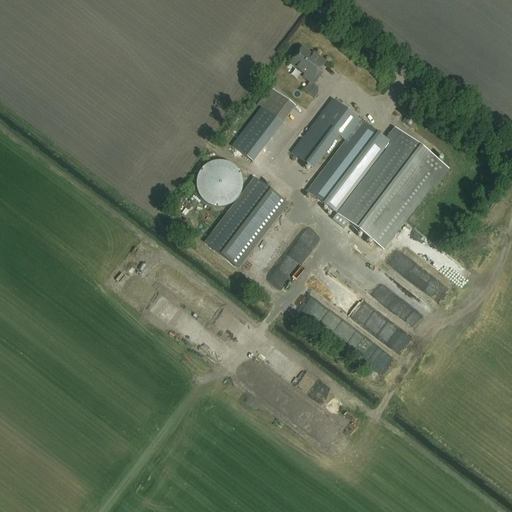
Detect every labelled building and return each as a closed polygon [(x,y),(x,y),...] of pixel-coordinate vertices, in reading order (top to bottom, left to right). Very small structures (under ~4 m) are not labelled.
[(303,49),(291,64),(305,74),(303,77),(310,83),(304,91),(315,99),(318,95),(318,88),(311,83),(315,78),(316,79),(327,63),(319,57),(318,59),(303,49)] [(261,108),(231,147),(253,163),(296,107),(269,88),(256,105),(261,108)] [(450,171),(447,168),(397,130),(388,142),(334,101),(293,154),(313,169),(339,136),(348,143),(309,194),(378,246),(384,251),(432,188),(435,190),(450,171)] [(222,162),(219,162),(216,162),(214,163),(211,164),(209,165),(206,166),(204,168),(202,170),(200,172),(199,174),(198,177),(197,179),(196,182),(196,184),(196,187),(197,190),(197,192),(198,195),(200,197),(201,200),(203,202),(205,203),(207,205),(210,206),(212,207),(215,208),(217,208),(220,208),(223,208),(225,208),(228,207),(231,206),(233,204),(235,203),(237,201),(239,199),(240,196),(241,194),(242,191),(243,189),(243,186),(243,183),(242,181),(242,178),(241,175),(239,173),(238,171),(236,169),(234,167),(232,165),(229,164),(227,163),(224,162),(222,162)] [(288,206),(255,180),(205,244),(238,270),(288,206)] [(312,246),(301,238),(271,279),(282,287),(312,246)]
